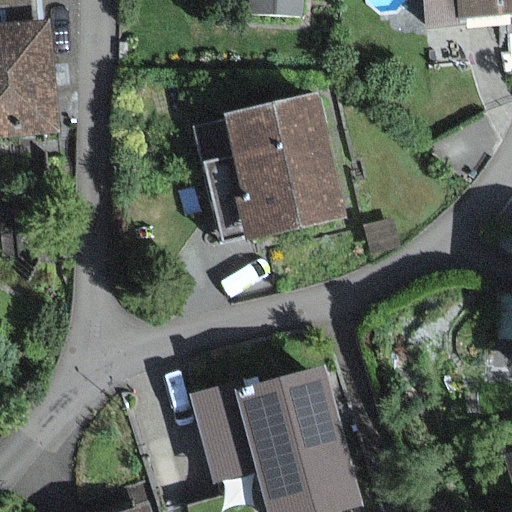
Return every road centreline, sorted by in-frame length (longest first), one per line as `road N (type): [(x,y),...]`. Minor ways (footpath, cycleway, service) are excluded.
road 1 (residential): [(96,372),(162,343),(349,295),(406,269),(456,229),(511,159)]
road 2 (residential): [(101,0),(96,372)]
road 3 (residential): [(96,372),(0,467)]
